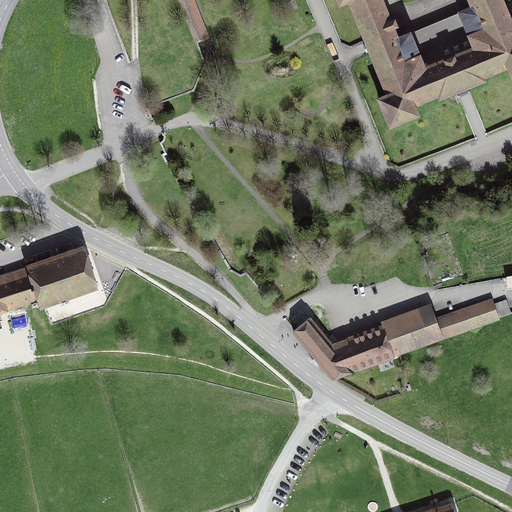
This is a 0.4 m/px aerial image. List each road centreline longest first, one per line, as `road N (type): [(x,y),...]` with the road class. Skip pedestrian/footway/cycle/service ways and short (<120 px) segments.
road 1 (residential): [(25,187),(195,118),(378,175),(435,168),(511,137)]
road 2 (secondary): [(87,235),(209,294),(353,405),(511,485)]
road 3 (unknown): [(0,345),(164,342),(283,380)]
road 4 (track): [(511,511),(314,412)]
